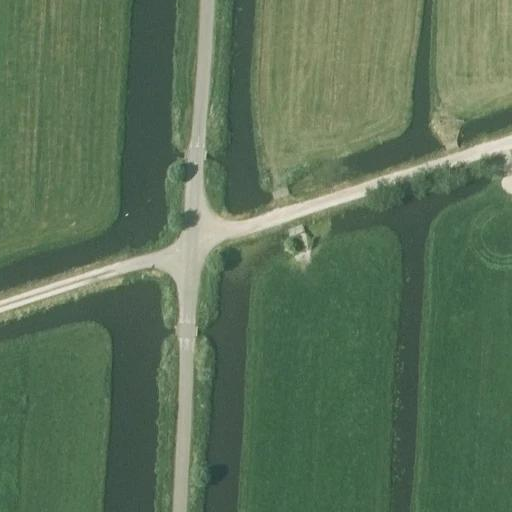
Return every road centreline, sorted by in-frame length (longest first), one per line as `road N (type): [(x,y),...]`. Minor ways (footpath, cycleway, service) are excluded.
road 1 (track): [(0,303),(511,138)]
road 2 (unclassified): [(181,511),(205,0)]
